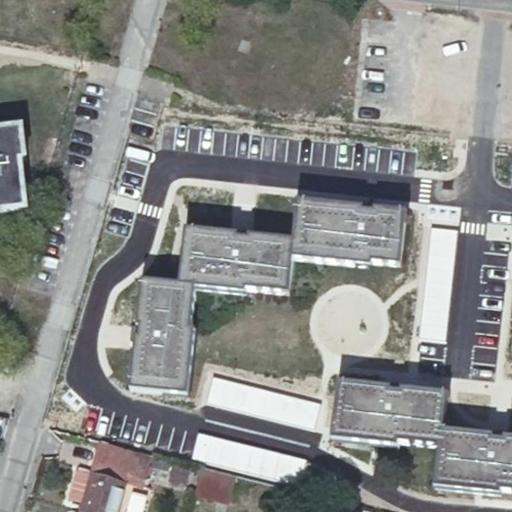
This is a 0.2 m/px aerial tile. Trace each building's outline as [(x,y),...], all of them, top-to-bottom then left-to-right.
[(477,18),(420,10),(406,134),(461,141),(477,18)] [(0,211),(27,208),(22,160),(27,159),(23,129),(0,131),(0,211)] [(377,205),(298,196),(290,260),(370,269),(370,264),(399,268),(404,218),(376,215),(377,205)] [(252,232),(187,224),(179,286),(244,294),(245,290),(286,295),(292,245),(251,240),(252,232)] [(129,325),(122,389),(185,396),(192,332),(188,332),(193,288),(142,282),(138,326),(129,325)] [(403,385),(339,378),(331,448),(369,453),(370,444),(395,447),(395,443),(439,448),(441,427),(444,398),(402,393),(403,385)] [(506,433),(441,427),(434,496),(472,500),(472,494),(498,497),(499,493),(511,494),(511,442),(505,442),(506,433)] [(83,505),(81,511),(117,511),(135,451),(101,442),(91,478),(83,505)] [(230,502),(232,472),(198,469),(195,499),(230,502)] [(70,502),(83,505),(91,478),(78,474),(70,502)]
